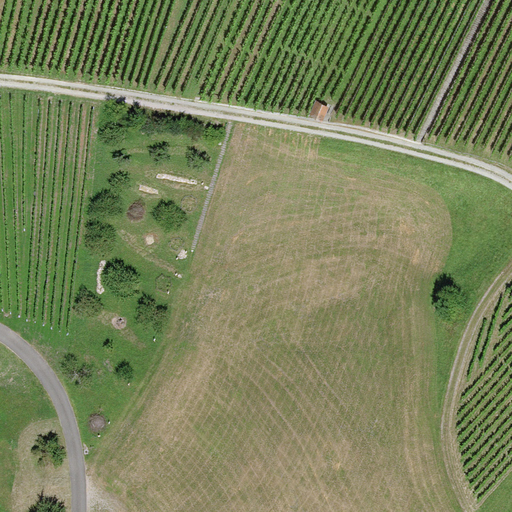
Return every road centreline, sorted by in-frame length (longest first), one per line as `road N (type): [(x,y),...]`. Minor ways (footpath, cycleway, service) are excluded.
road 1 (track): [(0,80),(386,143),(511,183)]
road 2 (track): [(511,267),(466,331),(451,395),(442,441),(453,497),(464,511)]
road 3 (track): [(0,338),(40,364),(62,406),(75,511)]
